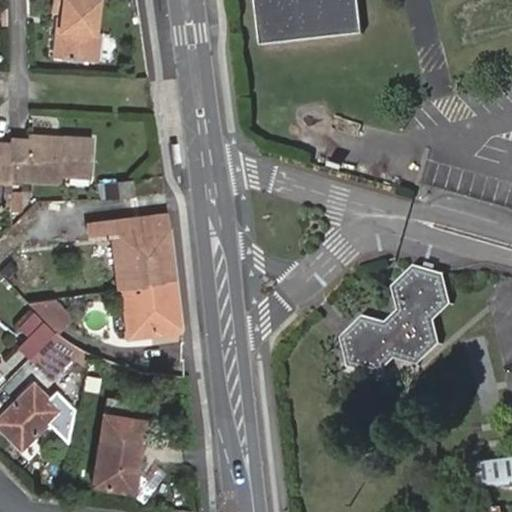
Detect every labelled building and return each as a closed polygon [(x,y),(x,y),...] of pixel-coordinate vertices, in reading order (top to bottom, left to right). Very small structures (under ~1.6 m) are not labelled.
[(56,0),(56,12),(64,13),(65,0),(56,0)] [(65,0),(64,13),(63,32),(68,32),(66,58),(98,62),(101,34),(97,33),(100,0),(65,0)] [(354,36),(350,0),(248,0),(252,45),(354,36)] [(357,134),(361,122),(339,114),(335,126),(357,134)] [(33,135),(33,139),(33,142),(64,143),(64,136),(33,135)] [(33,139),(10,138),(10,143),(12,179),(60,180),(60,174),(91,175),(92,136),(64,136),(64,143),(33,142),(33,139)] [(182,141),(174,142),(177,161),(180,161),(184,161),(182,141)] [(12,179),(10,143),(0,142),(0,181),(11,181),(12,179)] [(116,181),(118,199),(137,196),(134,179),(116,181)] [(113,186),(99,186),(99,196),(113,196),(113,186)] [(167,216),(87,221),(87,235),(118,233),(125,288),(176,283),(167,216)] [(363,322),(347,337),(354,363),(374,369),(391,354),(414,358),(433,340),(428,318),(444,302),(439,281),(414,274),(399,288),(404,312),(387,327),(363,322)] [(131,336),(182,332),(176,283),(125,288),(131,336)] [(56,329),(60,332),(75,316),(56,296),(25,300),(56,329)] [(29,338),(43,324),(33,313),(18,327),(29,338)] [(45,372),(73,344),(56,332),(54,334),(43,324),(29,338),(20,347),(45,372)] [(80,349),(73,344),(45,372),(51,378),(80,349)] [(58,408),(33,385),(0,418),(0,423),(22,446),(58,408)] [(124,474),(135,476),(146,405),(107,398),(93,484),(122,489),(124,474)] [(511,459),(474,464),(477,494),(511,489),(511,459)] [(133,491),(135,476),(124,474),(122,489),(133,491)]
